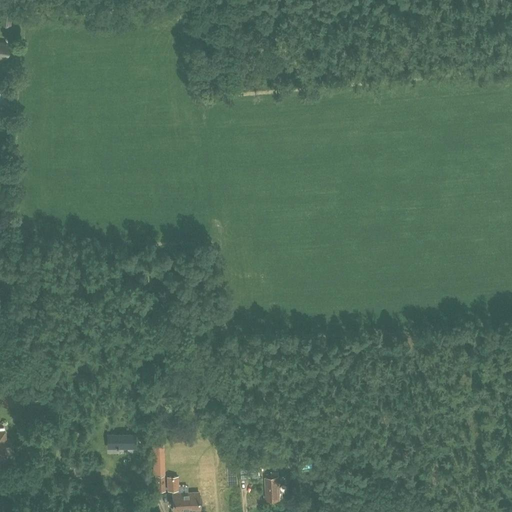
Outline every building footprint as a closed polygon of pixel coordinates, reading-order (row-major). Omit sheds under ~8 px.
[(3,0),(0,22),(10,23),(13,0),(3,0)] [(0,390),(1,407),(14,406),(13,389),(0,390)] [(26,396),(27,403),(44,402),(44,394),(26,396)] [(0,429),(0,456),(7,456),(7,449),(10,449),(10,446),(9,439),(9,438),(7,438),(6,429),(0,429)] [(107,433),(107,448),(136,448),(136,433),(107,433)] [(151,443),(152,452),(164,451),(163,443),(151,443)] [(152,456),(154,491),(166,491),(165,475),(163,475),(162,466),(161,455),(152,456)] [(240,468),(241,480),(251,479),(251,476),(253,475),(253,479),(260,478),(259,467),(240,468)] [(265,493),(265,498),(279,498),(278,470),(272,470),(272,474),(266,474),(267,493),(265,493)] [(179,476),(169,477),(169,490),(174,490),(175,510),(201,509),(200,492),(180,493),(179,476)]
